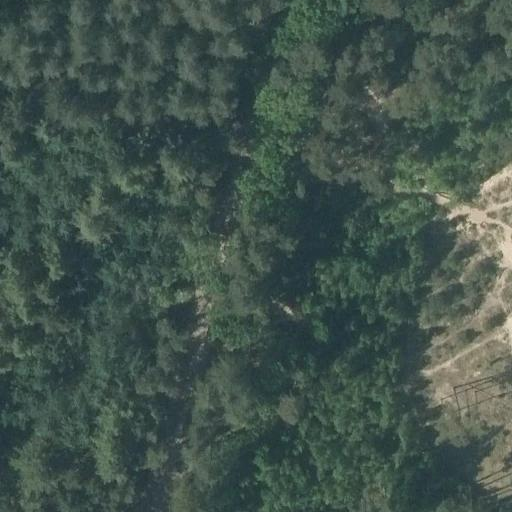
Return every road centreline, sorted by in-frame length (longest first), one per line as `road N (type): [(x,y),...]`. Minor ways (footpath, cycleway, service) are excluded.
road 1 (track): [(200,351),(264,305),(286,261),(286,178),(365,0)]
road 2 (track): [(200,351),(245,117),(285,0)]
